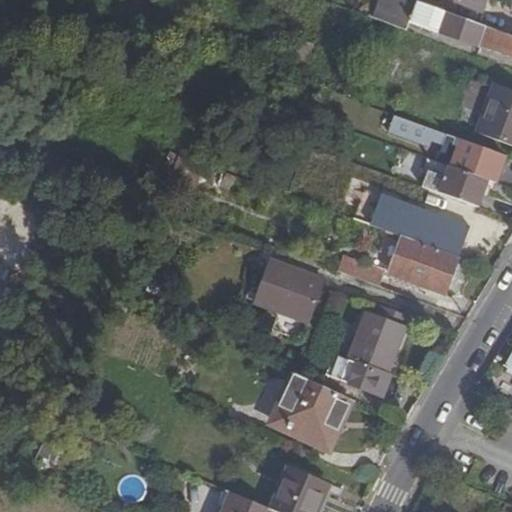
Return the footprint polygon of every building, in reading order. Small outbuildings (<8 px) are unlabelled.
[(511,58),(511,36),(412,0),(379,0),(376,11),(409,22),(418,25),(511,58)] [(484,0),(453,0),(481,10),(484,0)] [(405,30),(409,22),(376,11),(373,18),(405,30)] [(511,92),(493,86),(476,133),(511,146),(511,92)] [(391,114),(384,131),(445,154),(451,136),(391,114)] [(497,176),(505,157),(471,144),(461,141),(455,160),(497,176)] [(497,176),(455,160),(451,168),(487,181),(494,184),(497,176)] [(477,208),(487,181),(451,168),(448,167),(445,178),(428,172),(421,188),(477,208)] [(402,238),(457,258),(468,228),(381,195),(371,227),(402,238)] [(443,295),(457,258),(402,238),(389,275),(443,295)] [(337,272),(378,287),(384,271),(343,255),(337,272)] [(322,281),(271,262),(255,305),(307,323),(322,281)] [(405,329),(366,315),(349,361),(339,357),(332,379),(383,397),(390,377),(388,376),(405,329)] [(348,401),(300,379),(293,376),(271,426),(326,450),(348,401)] [(271,511),(315,511),(326,487),(286,470),(269,511),(270,511),(271,511)] [(270,511),(269,511),(230,494),(222,511),(270,511)]
